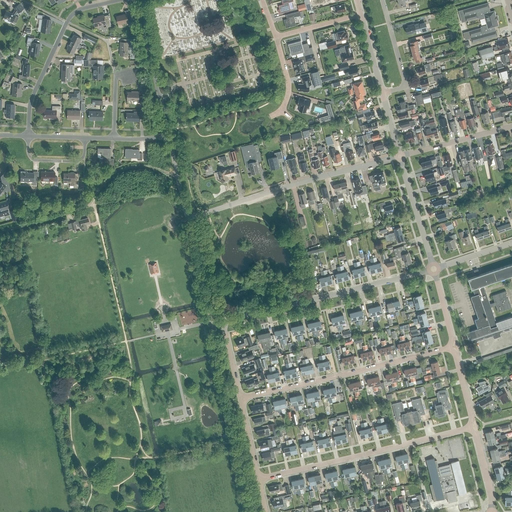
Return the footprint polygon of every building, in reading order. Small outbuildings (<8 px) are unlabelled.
[(288,3),(293,2),(292,0),(283,0),(284,4),(278,6),(279,9),(278,10),(279,13),(280,13),(290,11),(288,3)] [(19,3),(16,6),(14,8),(15,10),(12,14),(6,11),(3,18),(8,20),(8,21),(11,22),(12,21),(16,23),(18,17),(15,16),(15,15),(17,12),(17,13),(23,8),(19,3)] [(463,10),(459,11),(462,22),(466,21),(478,17),(479,18),(485,17),(486,21),(487,26),(481,27),(482,28),(469,32),(464,33),(466,40),(471,38),(472,42),(497,35),(495,31),(494,27),(498,26),(497,21),(498,20),(497,18),(497,15),(495,16),(494,11),(490,12),(488,8),(489,8),(488,3),(463,10)] [(346,11),(344,4),(339,6),(339,5),(332,7),(333,10),(337,9),(338,13),(346,11)] [(132,20),(129,10),(124,11),(125,11),(126,14),(116,16),(118,25),(129,22),(128,20),(132,20)] [(284,20),(286,28),(296,25),(294,17),(300,16),(299,12),(286,15),(287,19),(284,20)] [(42,20),(40,32),(49,33),(51,20),(43,19),(44,16),(37,15),(36,19),(42,20)] [(106,25),(106,27),(111,26),(108,15),(104,16),(104,15),(100,16),(100,17),(93,19),(93,18),(95,27),(106,25)] [(414,24),(409,26),(409,27),(405,28),(407,34),(416,32),(416,31),(420,30),(421,33),(426,32),(424,23),(419,24),(419,23),(415,24),(416,25),(414,26),(414,24)] [(346,32),(345,30),(340,32),(340,31),(337,32),(337,33),(335,33),(337,41),(341,40),(342,43),(346,42),(345,39),(348,38),(348,37),(349,37),(348,34),(347,34),(347,32),(346,32)] [(96,40),(91,37),(85,34),(83,38),(94,44),(95,43),(96,40)] [(74,35),(70,43),(81,48),(82,46),(78,44),(81,39),(74,35)] [(29,55),(38,56),(40,44),(33,43),(34,38),(27,37),(26,44),(31,45),(29,55)] [(134,43),(132,43),(132,40),(122,39),(121,42),(120,42),(120,55),(123,55),(124,57),(126,57),(127,56),(128,56),(128,46),(134,46),(134,43)] [(510,47),(508,39),(503,40),(503,39),(496,41),(497,45),(495,45),(496,47),(493,47),(494,51),(498,50),(503,49),(504,49),(505,49),(505,48),(506,48),(506,49),(509,48),(510,47)] [(301,41),(288,45),(291,55),(302,52),(303,56),(313,53),(312,47),(309,48),(308,46),(303,47),(302,45),(301,41),(300,41),(301,41)] [(328,49),(337,47),(335,41),(326,43),(328,49)] [(410,46),(412,53),(418,51),(420,51),(417,41),(411,43),(411,46),(410,46)] [(81,48),(70,43),(66,51),(73,54),(76,49),(80,50),(81,48)] [(342,62),(354,59),(352,52),(351,52),(349,45),(344,46),(345,48),(339,49),(342,62)] [(480,55),(481,59),(494,56),(492,47),(479,51),(480,55)] [(418,51),(412,53),(414,60),(415,59),(416,62),(422,60),(422,57),(420,58),(418,51)] [(505,54),(501,55),(503,64),(505,64),(505,65),(508,64),(511,63),(511,56),(511,52),(505,54)] [(306,62),(315,60),(313,54),(305,56),(306,62)] [(83,66),(90,67),(93,67),(93,78),(103,79),(103,72),(104,72),(104,66),(97,66),(98,61),(90,60),(83,60),(83,66)] [(302,60),(293,62),(296,74),(305,71),(302,60)] [(417,69),(418,75),(426,73),(426,72),(431,71),(429,64),(424,65),(424,67),(417,69)] [(60,80),(70,81),(70,74),(72,74),(73,65),(61,65),(60,80)] [(349,70),(349,69),(344,70),(345,74),(350,73),(351,76),(360,73),(359,70),(358,70),(357,68),(349,70)] [(508,68),(498,71),(500,78),(501,77),(502,80),(507,78),(508,82),(511,80),(511,73),(510,74),(508,68)] [(318,71),(312,73),(315,86),(322,84),(318,71)] [(429,79),(428,79),(420,81),(422,87),(429,85),(429,82),(434,80),(435,81),(442,79),(442,78),(441,74),(429,78),(429,79)] [(10,82),(13,84),(12,96),(21,96),(22,84),(16,83),(17,82),(18,79),(13,76),(10,82)] [(301,78),(303,84),(299,84),(298,91),(303,91),(303,92),(308,92),(308,91),(309,91),(309,85),(311,84),(309,76),(301,78)] [(352,88),(348,89),(348,92),(363,88),(361,82),(353,84),(353,83),(351,84),(352,88)] [(363,88),(348,92),(349,95),(353,94),(353,93),(354,93),(355,96),(355,97),(356,101),(363,99),(362,95),(365,94),(363,88)] [(440,89),(430,92),(432,98),(441,96),(440,89)] [(137,101),(137,103),(147,103),(147,97),(139,97),(139,92),(135,92),(135,93),(127,92),(127,100),(137,101)] [(414,96),(416,105),(424,103),(421,94),(414,96)] [(511,96),(507,98),(506,95),(501,97),(502,103),(510,101),(511,105),(511,96)] [(304,98),(303,98),(303,99),(300,98),(300,97),(299,97),(297,106),(300,106),(299,111),(298,111),(306,113),(305,113),(307,108),(308,109),(309,109),(311,101),(311,100),(311,101),(307,100),(307,99),(307,100),(304,99),(304,98)] [(474,115),(479,114),(474,97),(470,98),(474,115)] [(355,101),(352,102),(354,110),(361,108),(361,110),(366,109),(365,104),(360,105),(359,101),(356,102),(355,101)] [(398,103),(399,106),(396,107),(397,112),(405,110),(405,111),(415,108),(414,104),(407,106),(406,104),(405,101),(398,103)] [(6,117),(14,118),(14,105),(6,104),(6,110),(4,110),(4,113),(6,113),(6,117)] [(52,119),(56,119),(56,112),(60,112),(60,106),(52,106),(52,111),(44,110),(44,118),(52,118),(52,119)] [(480,107),(477,108),(479,113),(480,112),(482,119),(483,119),(484,123),(489,121),(488,117),(489,117),(488,112),(482,114),(482,112),(480,107)] [(511,110),(511,107),(500,111),(501,117),(505,116),(504,113),(511,110)] [(407,111),(398,114),(399,119),(405,118),(409,117),(408,114),(412,113),(415,113),(414,109),(411,110),(407,111)] [(67,119),(79,120),(80,111),(67,110),(67,119)] [(103,112),(89,111),(89,120),(102,120),(103,112)] [(366,117),(367,120),(371,119),(371,118),(375,117),(374,111),(365,113),(363,114),(362,111),(356,113),(357,116),(358,120),(364,118),(366,117)] [(140,112),(140,114),(127,113),(126,121),(140,122),(140,119),(143,119),(143,112),(140,112)] [(452,118),(451,112),(448,113),(447,113),(448,119),(449,122),(451,131),(457,130),(455,123),(455,122),(454,117),(452,118)] [(465,113),(466,116),(469,127),(475,125),(473,117),(471,118),(469,112),(465,113)] [(335,119),(333,113),(328,114),(329,115),(320,118),(321,123),(335,119)] [(440,125),(441,125),(443,133),(449,132),(446,123),(444,115),(440,116),(441,119),(439,119),(440,125)] [(401,124),(402,130),(410,128),(410,126),(415,125),(414,120),(409,122),(401,124)] [(434,120),(428,121),(432,136),(438,135),(434,120)] [(432,136),(428,121),(425,122),(426,125),(425,126),(426,128),(424,129),(425,132),(427,138),(432,136)] [(378,127),(376,122),(361,126),(362,130),(368,128),(368,131),(372,130),(372,129),(378,127)] [(314,132),(313,129),(302,132),(304,138),(307,137),(306,135),(309,134),(309,133),(314,132)] [(291,135),(292,141),(302,138),(301,132),(291,135)] [(373,138),(373,141),(381,139),(380,135),(379,133),(373,135),(372,132),(366,134),(368,140),(373,138)] [(413,142),(413,141),(415,140),(413,133),(411,134),(411,132),(406,133),(407,135),(404,136),(405,142),(409,141),(409,143),(410,143),(411,143),(413,143),(413,142)] [(357,137),(360,147),(356,148),(359,156),(363,155),(365,154),(363,146),(365,146),(362,136),(357,137)] [(375,145),(374,143),(365,145),(367,152),(371,151),(371,150),(375,148),(376,152),(384,150),(382,143),(375,145)] [(485,148),(487,156),(489,155),(490,158),(491,158),(491,159),(489,160),(490,165),(494,164),(492,157),(493,157),(492,154),(495,153),(492,143),(487,145),(487,148),(485,148)] [(334,159),(335,163),(341,161),(339,153),(336,154),(334,147),(335,147),(334,144),(333,144),(327,145),(328,149),(331,157),(333,157),(333,159),(334,159)] [(256,158),(252,145),(242,147),(245,161),(248,160),(251,174),(259,172),(256,158)] [(321,145),(318,146),(317,146),(320,158),(321,158),(323,166),(329,164),(327,156),(324,157),(322,152),(326,151),(325,147),(322,148),(321,145)] [(347,155),(348,159),(354,157),(353,153),(352,150),(351,145),(347,146),(348,151),(345,152),(346,155),(347,155)] [(473,148),(475,156),(474,156),(475,160),(483,157),(482,151),(479,152),(478,147),(473,148)] [(110,159),(111,149),(98,149),(98,154),(101,154),(101,158),(105,158),(105,165),(113,165),(113,159),(110,159)] [(131,149),(125,149),(125,158),(137,158),(137,160),(142,160),(142,153),(139,153),(139,150),(131,150),(131,149)] [(308,150),(309,153),(312,163),(314,168),(320,167),(318,159),(317,155),(314,156),(312,149),(308,150)] [(470,149),(464,151),(467,160),(469,169),(472,168),(470,162),(469,160),(472,159),(470,149)] [(229,153),(231,161),(237,160),(235,151),(229,153)] [(460,159),(458,159),(459,165),(459,166),(462,165),(464,172),(469,171),(468,166),(466,158),(465,159),(464,152),(463,151),(458,152),(460,159)] [(511,151),(502,154),(504,160),(511,157),(511,151)] [(268,159),(271,169),(280,167),(278,159),(282,158),(281,152),(274,153),(275,157),(268,159)] [(300,166),(301,167),(302,171),(308,170),(307,166),(307,165),(306,162),(304,162),(303,160),(305,160),(303,154),(298,155),(299,161),(300,161),(300,163),(299,164),(300,166)] [(444,156),(446,166),(443,167),(444,171),(450,170),(449,166),(452,165),(449,154),(444,156)] [(421,163),(423,169),(433,166),(432,164),(436,162),(435,157),(426,159),(427,161),(421,163)] [(295,158),(288,160),(290,170),(291,170),(292,174),(298,172),(296,165),(297,164),(295,158)] [(227,177),(236,174),(234,168),(219,172),(222,182),(223,182),(224,183),(227,182),(227,181),(228,180),(227,177)] [(25,173),(25,171),(20,171),(20,181),(32,182),(32,185),(36,185),(36,178),(33,178),(33,173),(25,173)] [(53,185),(57,185),(57,177),(54,177),(55,172),(41,172),(41,181),(53,181),(53,185)] [(384,175),(383,172),(374,175),(369,177),(371,182),(375,181),(376,183),(373,184),(375,191),(380,189),(379,186),(380,186),(379,183),(381,183),(382,186),(386,185),(385,182),(384,175)] [(425,175),(426,181),(430,180),(431,182),(435,180),(434,175),(437,174),(436,172),(433,173),(425,175)] [(70,174),(63,174),(63,183),(70,183),(70,186),(78,186),(78,180),(74,180),(74,173),(70,173),(70,174)] [(0,193),(3,189),(6,191),(9,190),(6,179),(3,180),(1,183),(0,182),(0,193)] [(359,179),(352,181),(354,186),(353,186),(354,189),(356,197),(357,197),(356,196),(368,193),(365,185),(365,186),(361,187),(359,179)] [(462,189),(473,186),(471,180),(460,183),(462,189)] [(483,183),(486,194),(494,193),(491,181),(483,183)] [(350,195),(347,187),(348,187),(346,182),(340,184),(342,193),(346,192),(347,196),(350,195)] [(335,191),(336,195),(337,198),(339,197),(340,198),(343,198),(342,193),(340,184),(333,186),(334,191),(335,191)] [(431,195),(436,193),(436,196),(439,195),(438,190),(440,189),(439,186),(437,187),(429,189),(431,195)] [(329,196),(327,187),(321,189),(323,198),(326,197),(327,201),(330,201),(329,196)] [(475,189),(477,198),(484,196),(481,188),(475,189)] [(304,193),(299,195),(301,204),(300,204),(301,208),(305,207),(305,204),(306,203),(307,202),(304,193)] [(433,202),(435,208),(442,206),(442,207),(448,205),(446,199),(440,201),(440,200),(433,202)] [(0,216),(4,215),(4,216),(9,215),(8,211),(7,208),(10,207),(8,201),(0,203),(0,216)] [(381,209),(384,208),(387,216),(391,215),(390,212),(394,211),(392,204),(385,206),(384,202),(379,204),(381,209)] [(445,213),(437,215),(439,221),(447,219),(446,217),(450,216),(449,212),(456,210),(455,207),(444,210),(445,213)] [(79,220),(70,223),(71,227),(72,230),(76,229),(75,224),(78,224),(78,227),(81,227),(82,230),(83,231),(86,230),(86,229),(87,229),(86,224),(89,224),(87,218),(79,220)] [(506,224),(503,225),(505,230),(511,228),(510,223),(508,219),(505,220),(506,224)] [(441,225),(443,231),(447,229),(446,228),(452,225),(450,221),(445,224),(444,223),(441,225)] [(505,230),(503,225),(500,226),(499,222),(496,223),(497,227),(499,233),(505,230)] [(485,231),(482,232),(483,238),(490,235),(488,230),(487,226),(483,227),(485,231)] [(385,236),(386,239),(402,234),(400,227),(394,229),(395,233),(388,235),(385,236)] [(483,238),(482,232),(479,234),(477,229),(474,230),(476,235),(475,235),(477,240),(483,238)] [(459,233),(460,236),(462,242),(464,241),(465,244),(471,242),(468,236),(465,237),(463,231),(459,233)] [(402,234),(386,239),(385,239),(386,242),(394,240),(393,239),(397,238),(398,242),(404,240),(402,234)] [(451,240),(445,242),(447,246),(448,245),(449,249),(456,247),(454,242),(456,242),(453,235),(449,236),(451,240)] [(395,257),(396,259),(403,257),(405,264),(411,262),(408,253),(405,254),(402,246),(393,249),(395,257)] [(1,255),(4,268),(10,266),(7,254),(1,255)] [(393,260),(396,259),(395,257),(393,257),(392,257),(389,258),(390,263),(387,263),(388,269),(395,267),(393,260)] [(156,263),(148,265),(151,275),(159,273),(156,263)] [(511,316),(496,322),(493,314),(493,313),(491,307),(495,306),(498,312),(511,308),(506,291),(492,296),(494,303),(490,304),(486,292),(485,292),(483,285),(511,275),(511,263),(480,275),(480,274),(479,271),(476,272),(477,275),(477,276),(468,279),(471,289),(472,289),(475,295),(471,297),(478,319),(474,320),(477,329),(466,332),(469,341),(470,344),(493,336),(494,339),(501,337),(500,334),(511,329),(511,316)] [(360,266),(357,266),(360,276),(366,274),(364,267),(360,268),(360,266)] [(414,300),(411,301),(412,304),(422,302),(421,295),(413,297),(414,300)] [(387,304),(390,314),(390,315),(393,314),(394,317),(396,316),(395,312),(395,310),(393,303),(387,304)] [(374,307),(368,309),(370,316),(373,315),(374,318),(377,317),(374,307)] [(419,318),(416,319),(416,321),(427,319),(425,313),(418,315),(419,318)] [(337,317),(331,318),(333,325),(336,325),(337,324),(337,327),(340,326),(339,324),(337,317)] [(314,322),(308,324),(310,331),(313,330),(313,333),(316,332),(314,322)] [(281,330),(275,331),(276,339),(279,338),(280,340),(283,339),(282,338),(282,337),(281,330)] [(423,336),(420,336),(421,339),(431,336),(429,331),(422,332),(423,336)] [(267,349),(264,334),(258,335),(259,342),(262,342),(264,350),(267,349)] [(243,339),(236,341),(238,347),(239,347),(239,349),(242,348),(241,346),(245,345),(245,344),(248,343),(249,346),(252,344),(250,336),(246,338),(243,339)] [(405,342),(405,340),(402,340),(405,349),(411,348),(409,341),(405,342)] [(248,347),(250,351),(239,355),(241,361),(246,359),(246,360),(247,360),(253,358),(254,357),(252,353),(253,352),(252,350),(258,348),(257,344),(248,347)] [(386,344),(384,345),(387,354),(392,352),(392,350),(391,346),(387,347),(386,344)] [(368,352),(368,349),(365,349),(368,359),(374,357),(372,351),(368,352)] [(347,354),(349,363),(355,362),(353,355),(351,356),(350,353),(349,354),(347,354)] [(259,358),(254,360),(253,360),(256,368),(262,366),(259,358)] [(325,359),(322,360),(325,369),(331,368),(329,361),(326,362),(325,359)] [(303,363),(300,364),(300,367),(302,375),(308,373),(306,366),(306,363),(305,360),(302,360),(303,363)] [(432,366),(425,368),(426,371),(430,370),(439,367),(437,362),(431,363),(432,366)] [(254,364),(242,368),(244,374),(256,370),(254,364)] [(292,367),(289,367),(291,377),(297,376),(296,371),(296,368),(292,369),(292,367)] [(412,378),(410,369),(404,370),(406,377),(409,376),(410,378),(412,378)] [(275,370),(272,371),(275,381),(280,379),(279,372),(276,373),(275,370)] [(393,383),(391,373),(385,375),(387,381),(390,381),(391,383),(392,383),(393,383)] [(379,377),(373,378),(375,387),(377,387),(381,386),(380,383),(379,377)] [(256,385),(259,384),(257,379),(254,380),(253,378),(245,381),(247,387),(248,387),(249,388),(253,387),(252,385),(255,384),(256,385)] [(375,387),(373,378),(367,380),(368,386),(372,385),(372,388),(373,388),(375,387)] [(484,381),(478,383),(480,386),(476,388),(478,392),(477,393),(478,395),(487,390),(490,389),(488,384),(486,386),(484,381)] [(354,383),(348,384),(350,391),(354,390),(354,392),(356,392),(354,383)] [(507,395),(504,388),(496,393),(500,399),(502,403),(509,400),(507,395)] [(436,415),(437,417),(447,414),(446,409),(450,408),(446,391),(436,393),(439,405),(434,406),(435,410),(436,415)] [(487,398),(479,402),(483,408),(494,402),(490,396),(493,394),(491,392),(485,395),(487,398)] [(312,393),(307,394),(308,401),(311,400),(312,403),(315,402),(314,400),(312,393)] [(296,396),(290,398),(291,405),(295,404),(296,411),(299,410),(298,406),(296,396)] [(411,411),(409,411),(412,424),(415,423),(414,422),(422,421),(420,415),(425,414),(421,398),(411,400),(414,411),(412,412),(411,411)] [(412,424),(409,411),(407,412),(407,413),(405,414),(402,402),(392,404),(396,422),(401,420),(402,426),(410,424),(410,425),(412,424)] [(252,413),(260,411),(264,410),(262,404),(258,405),(251,407),(252,413)] [(255,424),(256,425),(259,424),(259,423),(262,423),(262,422),(266,422),(265,417),(261,418),(261,417),(254,419),(255,424)] [(347,441),(345,429),(342,430),(341,425),(338,426),(342,442),(347,441)] [(336,444),(342,442),(338,426),(334,427),(335,431),(333,432),(336,444)] [(367,426),(364,427),(367,436),(373,435),(371,428),(368,429),(367,426)] [(494,437),(487,439),(489,445),(496,443),(495,440),(506,437),(505,434),(500,435),(496,436),(494,437)] [(325,436),(323,436),(325,446),(331,445),(329,438),(326,438),(325,436)] [(267,440),(259,442),(260,448),(268,446),(269,448),(273,447),(271,439),(267,440)] [(274,451),(262,454),(263,460),(275,458),(274,451)] [(501,454),(491,456),(493,462),(500,460),(499,457),(506,455),(505,453),(501,454)] [(438,467),(437,461),(434,462),(434,458),(426,460),(430,476),(432,484),(430,485),(434,501),(444,499),(444,498),(447,498),(448,503),(457,500),(456,495),(459,495),(467,493),(459,461),(451,463),(451,464),(438,467)] [(384,460),(378,461),(380,468),(383,468),(384,470),(386,469),(384,460)] [(365,472),(366,474),(367,478),(370,478),(368,471),(366,464),(360,466),(362,473),(365,472)] [(349,468),(343,470),(344,477),(348,476),(348,479),(351,478),(350,476),(349,468)] [(331,472),(325,474),(327,481),(330,480),(330,483),(333,482),(333,480),(331,472)] [(320,475),(314,476),(316,483),(316,486),(317,490),(320,489),(319,486),(323,486),(322,482),(320,475)] [(314,476),(308,478),(310,485),(313,484),(314,486),(316,486),(316,483),(314,476)] [(298,480),(292,481),(293,489),(297,488),(297,490),(300,490),(299,487),(298,480)] [(278,485),(269,487),(271,493),(279,491),(284,490),(284,487),(282,487),(281,484),(278,485)] [(273,501),(273,502),(272,502),(272,505),(273,507),(274,507),(274,508),(281,506),(281,508),(284,508),(286,507),(285,504),(286,504),(285,499),(292,498),(291,494),(278,497),(279,500),(273,501)] [(321,496),(322,501),(321,501),(321,498),(319,499),(321,503),(322,503),(322,501),(328,500),(327,494),(321,496)] [(410,503),(412,510),(421,507),(419,501),(422,500),(421,495),(416,496),(417,501),(410,503)] [(396,504),(397,511),(401,511),(404,511),(402,503),(405,502),(404,497),(399,498),(400,503),(396,504)] [(385,501),(382,501),(384,511),(391,511),(390,506),(386,507),(385,505),(386,505),(385,501)]
